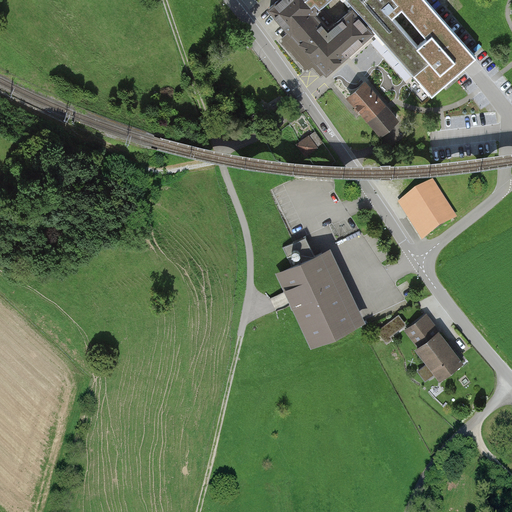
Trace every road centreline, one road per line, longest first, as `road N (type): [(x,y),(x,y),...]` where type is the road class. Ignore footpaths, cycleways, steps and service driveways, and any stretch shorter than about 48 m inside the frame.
road 1 (track): [(202,511),(253,270),(219,160)]
road 2 (unclassified): [(239,9),(420,260)]
road 3 (track): [(219,160),(165,0)]
road 4 (unclassified): [(511,390),(432,463),(410,511)]
road 5 (unclassified): [(420,260),(511,387)]
